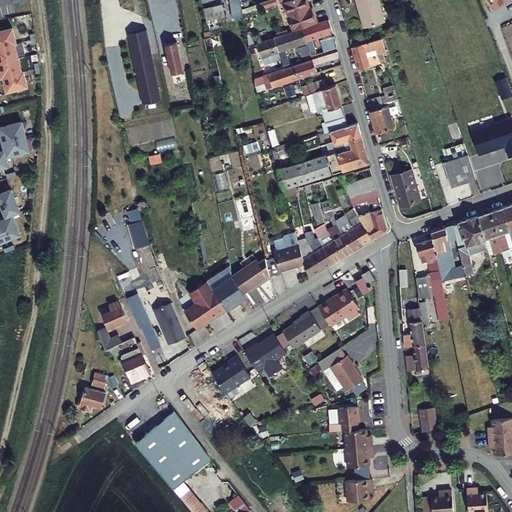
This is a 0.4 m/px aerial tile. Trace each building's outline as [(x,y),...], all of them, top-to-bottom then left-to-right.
[(243,17),(239,0),(229,0),(233,18),(243,17)] [(305,0),(289,0),(283,2),(293,32),(301,30),(316,25),(311,9),(309,10),(305,0)] [(353,0),(361,25),(381,19),(375,0),(353,0)] [(511,0),(487,0),(493,9),(506,0),(509,0),(510,1),(511,0)] [(203,7),(206,25),(227,22),(224,4),(203,7)] [(331,34),(327,21),(316,25),(301,30),(305,43),(331,34)] [(511,21),(501,26),(511,54),(511,53),(511,21)] [(13,27),(0,30),(0,69),(2,76),(3,75),(7,90),(28,85),(24,70),(22,71),(15,42),(17,42),(13,27)] [(146,30),(128,34),(143,105),(162,101),(146,30)] [(278,54),(306,44),(305,43),(301,30),(293,32),(273,40),(278,54)] [(362,33),(347,38),(349,46),(364,41),(362,33)] [(364,41),(349,46),(356,69),(367,66),(364,56),(363,52),(374,49),(375,53),(378,63),(385,61),(378,37),(364,41)] [(332,38),(323,41),(328,54),(337,51),(332,38)] [(255,46),(260,60),(278,54),(273,40),(255,46)] [(185,81),(176,41),(164,44),(173,84),(185,81)] [(223,90),(211,41),(202,43),(215,92),(223,90)] [(299,51),(304,56),(313,50),(308,44),(299,51)] [(295,80),(314,73),(309,60),(291,67),(295,80)] [(277,71),(282,84),(295,80),(291,67),(277,71)] [(261,77),(265,90),(282,84),(277,71),(261,77)] [(296,85),(300,94),(308,91),(306,84),(303,85),(302,83),(296,85)] [(293,101),(301,98),(300,94),(296,85),(289,87),(293,101)] [(346,127),(332,87),(309,95),(314,110),(318,109),(326,133),(333,131),(346,127)] [(379,94),(365,98),(367,106),(381,102),(379,94)] [(393,127),(386,104),(368,109),(375,132),(393,127)] [(511,118),(511,116),(470,130),(477,153),(489,149),(488,147),(504,142),(508,156),(511,154),(511,118)] [(5,150),(7,156),(30,151),(23,121),(0,126),(0,129),(1,134),(5,150)] [(364,145),(358,123),(346,127),(333,131),(338,150),(340,154),(347,152),(347,150),(364,145)] [(344,171),(369,164),(364,145),(347,150),(347,152),(340,154),(344,171)] [(0,167),(9,166),(7,156),(5,150),(0,151),(0,167)] [(344,171),(340,154),(338,150),(275,168),(281,188),(292,185),(344,171)] [(465,155),(440,163),(448,188),(473,180),(465,155)] [(354,171),(341,174),(345,184),(372,175),(370,167),(355,172),(354,171)] [(408,170),(391,175),(400,205),(417,200),(408,170)] [(345,184),(351,198),(376,187),(372,175),(345,184)] [(292,185),(281,188),(283,195),(294,192),(292,185)] [(378,196),(376,187),(351,198),(355,209),(361,206),(365,203),(378,196)] [(0,201),(6,217),(13,214),(21,211),(12,188),(0,193),(0,201)] [(378,234),(387,228),(378,196),(365,203),(369,211),(372,217),(378,234)] [(311,202),(313,225),(324,224),(324,218),(332,218),(330,201),(311,202)] [(369,211),(365,203),(361,206),(363,211),(353,217),(358,225),(367,219),(365,214),(369,211)] [(353,217),(363,211),(361,206),(355,209),(350,212),(353,217)] [(511,230),(505,207),(493,211),(504,249),(511,246),(511,230)] [(131,238),(146,233),(139,208),(124,212),(131,238)] [(358,225),(367,241),(378,234),(372,217),(369,211),(365,214),(367,219),(358,225)] [(504,249),(493,211),(480,215),(487,238),(487,240),(492,238),(496,252),(504,249)] [(339,218),(342,223),(353,217),(350,212),(339,218)] [(0,245),(22,237),(13,214),(6,217),(0,219),(0,245)] [(487,238),(480,215),(456,224),(464,253),(473,250),(471,242),(487,238)] [(336,237),(346,254),(356,247),(347,231),(342,223),(339,218),(329,224),(332,229),(336,237)] [(317,230),(320,235),(332,229),(329,224),(317,230)] [(347,231),(356,247),(367,241),(358,225),(347,231)] [(447,227),(434,231),(436,238),(439,254),(440,260),(444,260),(443,254),(446,253),(445,246),(450,244),(447,227)] [(306,236),(309,241),(320,235),(317,230),(306,236)] [(305,263),(309,276),(323,267),(314,250),(309,241),(306,236),(297,239),(298,242),(305,263)] [(325,243),(335,260),(346,254),(336,237),(325,243)] [(439,254),(436,238),(419,241),(421,250),(427,249),(428,256),(439,254)] [(305,263),(298,242),(273,250),(280,271),(305,263)] [(314,250),(323,267),(335,260),(325,243),(314,250)] [(469,271),(478,269),(473,250),(464,253),(469,271)] [(235,275),(236,278),(246,293),(272,276),(266,254),(235,275)] [(366,280),(374,275),(368,266),(360,271),(366,280)] [(413,267),(405,268),(406,286),(414,285),(413,267)] [(246,293),(236,278),(217,290),(229,308),(248,296),(246,293)] [(199,328),(229,308),(217,290),(213,282),(210,279),(192,291),(199,301),(187,309),(199,328)] [(328,295),(316,303),(328,323),(343,313),(346,317),(356,311),(354,307),(357,305),(345,287),(334,293),(329,297),(328,295)] [(190,327),(171,295),(154,306),(173,338),(190,327)] [(115,322),(123,318),(115,300),(109,303),(110,307),(98,312),(105,328),(108,326),(109,328),(116,325),(115,322)] [(417,345),(428,344),(423,306),(414,308),(416,332),(409,333),(410,346),(417,345)] [(299,315),(280,328),(290,344),(318,327),(305,308),(298,313),(299,315)] [(93,330),(102,349),(119,341),(116,333),(107,337),(102,326),(93,330)] [(253,339),(240,348),(252,368),(259,364),(265,374),(277,367),(271,357),(282,350),(270,331),(256,339),(257,341),(255,342),(253,339)] [(127,383),(149,372),(140,353),(143,352),(138,341),(131,344),(133,348),(117,356),(116,358),(127,383)] [(428,344),(417,345),(418,353),(410,354),(412,370),(432,367),(428,344)] [(342,353),(337,345),(316,359),(321,368),(327,363),(344,388),(360,376),(344,352),(342,353)] [(227,362),(209,372),(221,392),(247,378),(235,356),(226,361),(227,362)] [(102,384),(103,375),(94,373),(92,382),(102,384)] [(76,402),(98,405),(101,389),(79,385),(76,402)] [(355,405),(336,407),(337,422),(327,423),(328,430),(342,429),(355,428),(355,420),(357,420),(355,405)] [(418,409),(422,431),(437,426),(434,407),(418,409)] [(239,419),(245,427),(251,422),(245,414),(239,419)] [(483,436),(509,434),(508,417),(486,418),(487,425),(485,425),(485,429),(483,429),(483,436)] [(355,428),(342,429),(344,446),(370,444),(369,437),(367,437),(367,434),(364,434),(364,427),(355,428)] [(509,434),(483,436),(484,444),(486,444),(487,447),(489,447),(489,453),(511,451),(509,434)] [(370,444),(344,446),(346,465),(367,463),(366,455),(369,455),(368,452),(371,452),(370,444)] [(370,477),(344,479),(346,500),(367,498),(367,490),(369,490),(368,485),(371,485),(370,477)] [(446,495),(445,485),(437,483),(437,496),(446,495)] [(174,490),(188,508),(197,501),(182,484),(174,490)] [(474,490),(466,490),(467,511),(486,511),(486,493),(477,494),(477,492),(474,492),(474,490)] [(249,511),(252,509),(240,493),(227,504),(233,511),(249,511)] [(437,496),(424,496),(424,511),(450,511),(451,508),(448,508),(448,503),(446,503),(446,495),(437,496)] [(188,508),(191,511),(208,511),(198,500),(197,501),(188,508)]
